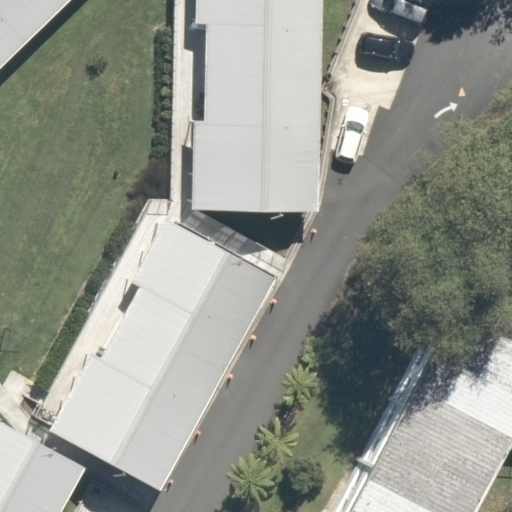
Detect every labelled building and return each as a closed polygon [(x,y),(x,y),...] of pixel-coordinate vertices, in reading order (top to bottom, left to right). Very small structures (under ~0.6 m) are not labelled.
[(0,0),(0,58),(60,0),(0,0)] [(187,206),(315,209),(319,0),(191,0),(191,21),(201,21),(199,118),(189,118),(187,206)] [(157,488),(272,275),(162,213),(125,279),(133,283),(96,354),(87,351),(45,427),(157,488)] [(376,305),(264,511),(407,511),(486,364),(376,305)] [(0,511),(57,511),(84,464),(0,418),(0,511)]
